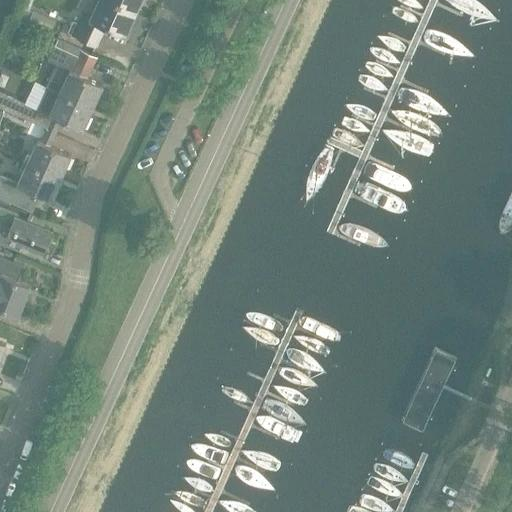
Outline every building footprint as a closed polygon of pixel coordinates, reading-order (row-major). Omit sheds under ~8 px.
[(137,10),(114,0),(97,0),(90,18),(81,14),(77,23),(73,21),(68,33),(75,36),(75,38),(97,48),(106,27),(126,36),(137,10)] [(114,0),(137,10),(142,0),(114,0)] [(26,6),(19,21),(26,24),(33,10),(26,6)] [(56,63),(46,86),(93,107),(103,84),(86,76),(95,55),(57,38),(54,45),(47,59),(56,63)] [(0,107),(16,115),(46,129),(56,133),(61,121),(82,130),(93,107),(46,86),(35,109),(21,103),(0,93),(0,107)] [(38,140),(27,162),(61,177),(71,154),(51,145),(56,133),(46,129),(41,141),(38,140)] [(0,195),(31,210),(38,195),(50,200),(61,177),(27,162),(18,183),(0,175),(0,195)] [(511,185),(498,214),(499,234),(504,237),(511,227),(511,185)] [(52,231),(15,216),(17,212),(0,205),(0,224),(0,225),(0,241),(19,249),(21,244),(43,253),(52,231)] [(27,301),(24,300),(30,286),(17,281),(23,266),(0,256),(0,308),(18,316),(20,310),(22,311),(27,301)] [(433,347),(400,421),(420,430),(453,356),(433,347)]
